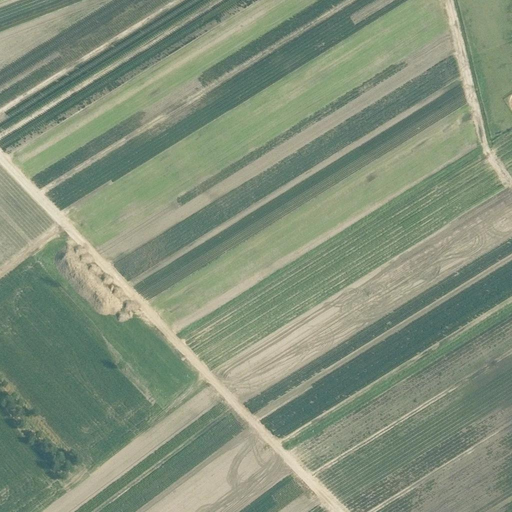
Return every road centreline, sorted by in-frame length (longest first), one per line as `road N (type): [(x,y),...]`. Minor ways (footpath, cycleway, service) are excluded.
road 1 (track): [(336,511),(0,156)]
road 2 (track): [(38,511),(212,380)]
